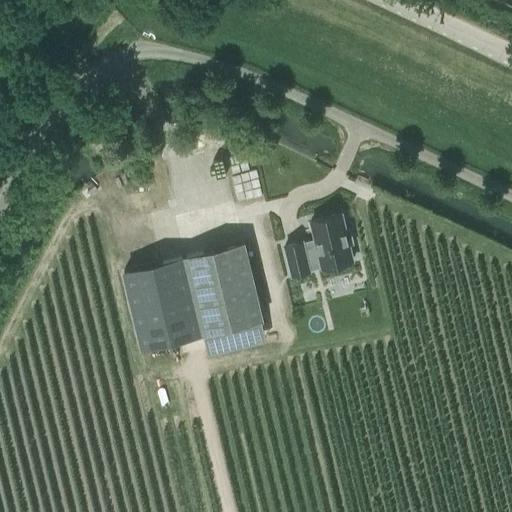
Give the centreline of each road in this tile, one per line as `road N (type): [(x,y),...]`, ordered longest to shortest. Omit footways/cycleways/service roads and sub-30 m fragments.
road 1 (unclassified): [(511,191),(277,80),(176,51),(130,56),(86,83),(0,226)]
road 2 (unclassified): [(511,54),(392,0)]
